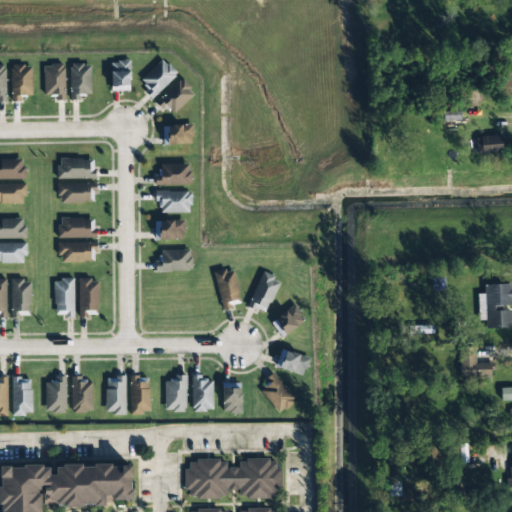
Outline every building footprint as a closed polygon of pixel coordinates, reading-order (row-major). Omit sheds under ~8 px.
[(138,82),(153,97),(177,74),(162,59),(138,82)] [(110,61),(111,91),(130,91),(129,61),(110,61)] [(70,101),(80,100),(80,94),(90,94),(90,64),(69,64),(70,101)] [(11,102),(21,101),(21,96),(32,95),(31,65),(10,66),(11,102)] [(43,95),(56,95),(56,100),(64,100),(64,65),(44,65),(43,95)] [(194,94),(180,79),(154,103),(161,110),(166,106),(173,114),(194,94)] [(162,126),(163,145),(192,144),(191,125),(162,126)] [(476,137),(476,154),(502,153),(501,136),(476,137)] [(94,178),(94,158),(57,159),(57,179),(94,178)] [(24,159),(0,159),(0,179),(24,179),(24,159)] [(190,164),(159,164),(159,176),(154,176),(154,185),(190,185),(190,164)] [(24,183),(0,183),(0,203),(24,203),(24,183)] [(58,203),(95,202),(94,183),(57,184),(58,203)] [(157,213),(190,213),(190,191),(157,191),(157,213)] [(24,218),(0,218),(0,238),(24,238),(24,218)] [(58,238),(94,238),(94,218),(58,219),(58,238)] [(154,240),(184,239),(183,220),(154,221),(154,240)] [(58,243),(58,262),(95,262),(95,242),(58,243)] [(25,243),(0,243),(0,262),(24,263),(25,243)] [(159,250),(160,261),(154,261),(154,272),(191,271),(190,249),(159,250)] [(233,269),(214,272),(221,309),(240,305),(233,269)] [(267,314),(278,279),(259,273),(248,308),(267,314)] [(54,316),(73,316),(73,280),(54,279),(54,316)] [(78,316),(98,316),(97,279),(78,279),(78,316)] [(10,317),(29,317),(30,280),(11,280),(10,317)] [(511,328),(511,307),(511,283),(484,285),(484,294),(477,294),(478,320),(485,320),(485,329),(511,328)] [(305,322),(295,306),(270,321),(280,337),(305,322)] [(475,348),(461,348),(461,378),(490,377),(489,363),(475,363),(475,348)] [(275,366),(303,377),(309,359),(281,349),(275,366)] [(257,390),(280,414),(295,400),(273,375),(257,390)] [(92,382),(81,382),(81,376),(71,376),(71,412),(92,412),(92,382)] [(44,382),(45,412),(65,412),(65,377),(55,377),(55,382),(44,382)] [(105,414),(125,414),(125,377),(105,377),(105,414)] [(130,414),(149,414),(148,377),(129,377),(130,414)] [(164,378),(164,412),(186,411),(185,377),(164,378)] [(212,377),(191,377),(191,411),(213,411),(212,377)] [(12,415),(31,414),(31,378),(11,378),(12,415)] [(240,383),(221,383),(222,413),(241,413),(240,383)] [(511,387),(500,388),(501,401),(511,400),(511,387)] [(198,500),(227,497),(226,491),(238,489),(238,492),(248,500),(275,497),(282,488),(279,468),(267,458),(237,462),(238,467),(227,469),(226,466),(217,458),(192,461),(183,473),(185,490),(198,500)] [(39,511),(39,507),(104,504),(104,501),(132,500),(130,464),(55,467),(56,475),(49,476),(49,465),(0,467),(0,511),(39,511)]
